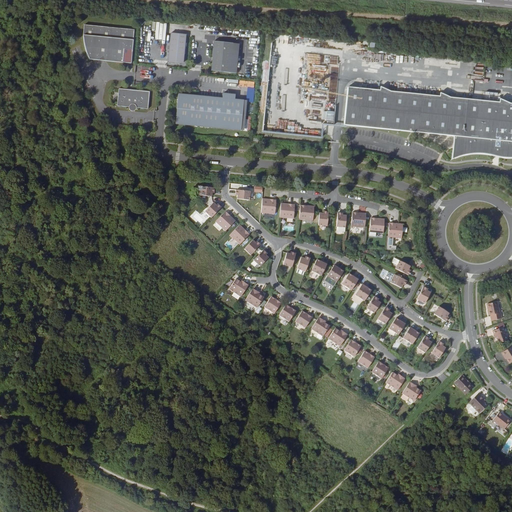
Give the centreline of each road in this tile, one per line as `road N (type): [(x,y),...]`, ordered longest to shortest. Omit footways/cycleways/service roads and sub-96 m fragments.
road 1 (track): [(232,511),(100,469),(0,408)]
road 2 (residential): [(454,336),(440,368),(416,373),(274,279)]
road 3 (unknown): [(344,66),(511,84)]
road 4 (residential): [(399,305),(349,261),(278,243)]
road 5 (unclassified): [(168,78),(165,152),(228,160)]
road 6 (unknown): [(344,66),(341,51),(304,48),(297,128)]
road 7 (track): [(406,420),(311,511)]
